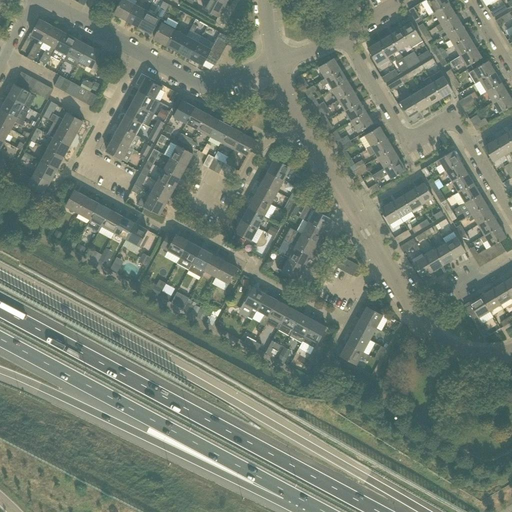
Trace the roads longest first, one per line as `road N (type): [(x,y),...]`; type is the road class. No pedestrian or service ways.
road 1 (motorway): [(426,511),(0,273)]
road 2 (motorway): [(378,511),(0,308)]
road 3 (residential): [(511,351),(453,350),(417,318),(290,100),(276,62)]
road 4 (motorway): [(0,338),(286,491)]
road 5 (motorway): [(0,372),(286,491)]
road 6 (residential): [(511,213),(453,116),(407,143),(342,37)]
road 7 (residential): [(276,62),(199,85),(139,53)]
road 8 (residential): [(82,160),(139,53)]
